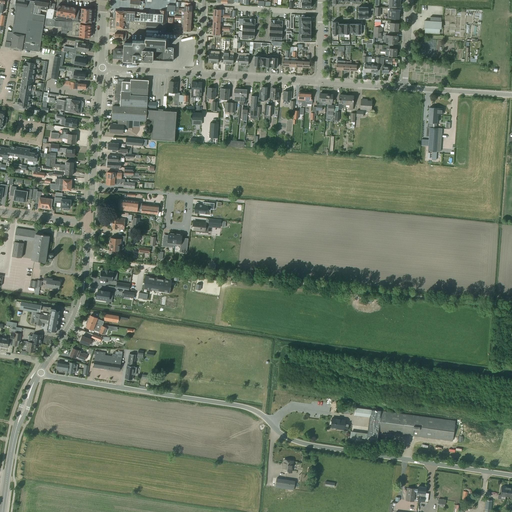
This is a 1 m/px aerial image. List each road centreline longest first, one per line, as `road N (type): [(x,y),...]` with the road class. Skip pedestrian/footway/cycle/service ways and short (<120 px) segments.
road 1 (unclassified): [(511,476),(309,446),(242,405),(39,372)]
road 2 (track): [(511,307),(86,258)]
road 3 (tertiary): [(88,223),(100,68)]
road 4 (tertiary): [(43,365),(77,312),(88,223)]
road 5 (tertiary): [(1,511),(14,434),(39,372)]
